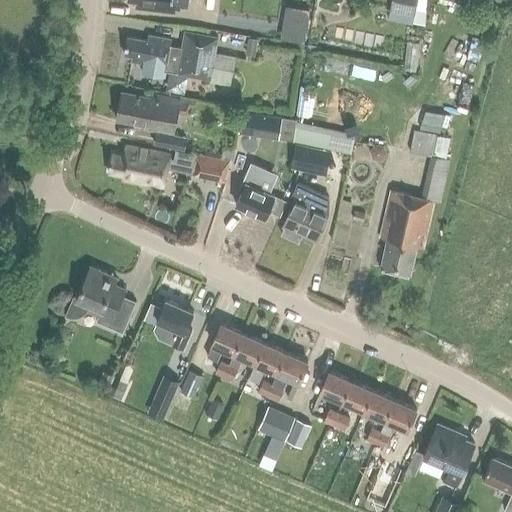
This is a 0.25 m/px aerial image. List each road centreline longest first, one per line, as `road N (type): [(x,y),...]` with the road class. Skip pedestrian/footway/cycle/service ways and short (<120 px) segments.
road 1 (residential): [(511,415),(36,192)]
road 2 (tertiary): [(36,192),(86,66),(89,0)]
